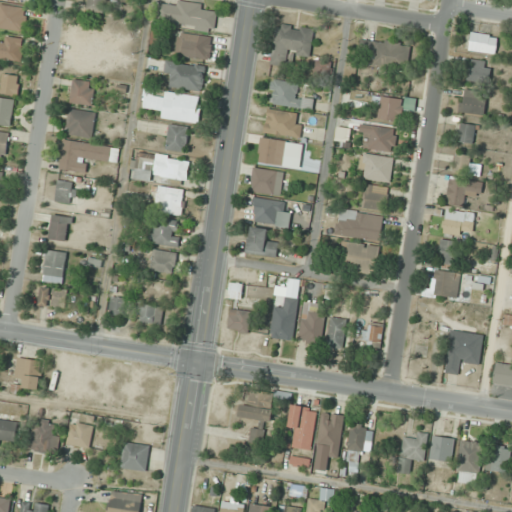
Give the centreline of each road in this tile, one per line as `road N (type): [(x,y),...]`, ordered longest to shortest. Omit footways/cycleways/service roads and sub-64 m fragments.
road 1 (tertiary): [(511,412),(0,330)]
road 2 (residential): [(391,392),(447,0)]
road 3 (tertiary): [(198,364),(251,0)]
road 4 (residential): [(11,332),(59,0)]
road 5 (residential): [(443,25),(288,0)]
road 6 (tertiary): [(174,511),(198,364)]
